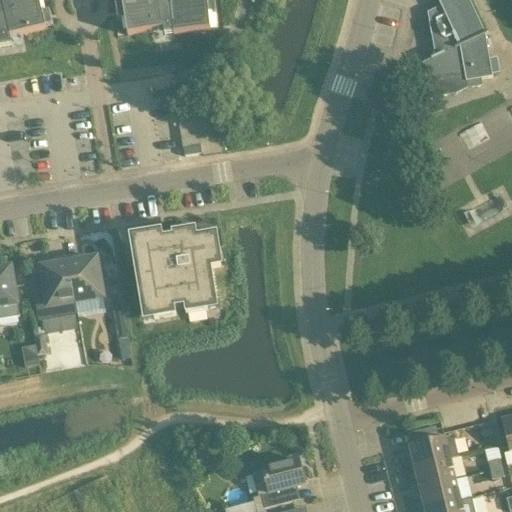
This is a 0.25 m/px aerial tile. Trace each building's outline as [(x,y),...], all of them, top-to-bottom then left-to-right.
[(0,0),(0,48),(13,47),(11,38),(17,37),(22,35),(25,35),(46,30),(45,23),(39,0),(121,0),(124,14),(128,36),(148,33),(152,32),(157,32),(164,31),(165,36),(174,35),(211,31),(207,0),(0,0)] [(435,58),(423,64),(427,85),(429,98),(430,101),(456,97),(467,91),(483,88),(482,81),(493,79),(492,76),(500,75),(497,59),(490,60),(485,35),(468,0),(437,0),(441,8),(428,14),(435,58)] [(507,0),(498,0),(503,10),(510,6),(507,0)] [(224,154),(223,148),(217,112),(178,119),(183,150),(184,150),(201,148),(202,147),(204,158),(224,154)] [(202,155),(201,148),(184,150),(185,158),(202,155)] [(210,270),(221,268),(218,246),(209,247),(208,239),(196,241),(195,233),(163,238),(163,234),(140,238),(142,246),(133,248),(144,314),(153,312),(154,321),(208,312),(207,303),(215,302),(210,270)] [(82,256),(68,258),(76,304),(103,299),(96,259),(82,262),(82,256)] [(78,316),(76,304),(68,258),(54,260),(55,266),(41,269),(43,278),(32,280),(39,323),(78,316)] [(0,322),(20,319),(18,306),(11,268),(0,269),(0,322)] [(128,340),(121,302),(113,304),(119,342),(128,340)] [(38,358),(47,356),(43,337),(34,338),(38,358)] [(511,453),(511,417),(501,421),(509,454),(511,453)] [(481,428),(484,439),(493,437),(490,425),(481,428)] [(412,434),(415,446),(409,447),(415,469),(459,458),(454,441),(444,439),(438,440),(436,428),(412,434)] [(204,456),(198,448),(190,455),(197,462),(204,456)] [(459,458),(415,469),(420,490),(455,481),(450,461),(459,459),(459,458)] [(490,472),(503,469),(500,461),(488,464),(490,472)] [(258,499),(261,498),(264,510),(292,503),(288,491),(306,486),(299,462),(252,474),(258,499)] [(503,469),(490,472),(492,481),(505,478),(503,469)] [(455,481),(420,490),(425,511),(460,502),(455,481)] [(460,502),(425,511),(475,511),(472,500),(460,503),(460,502)] [(257,511),(255,503),(242,506),(243,511),(257,511)]
